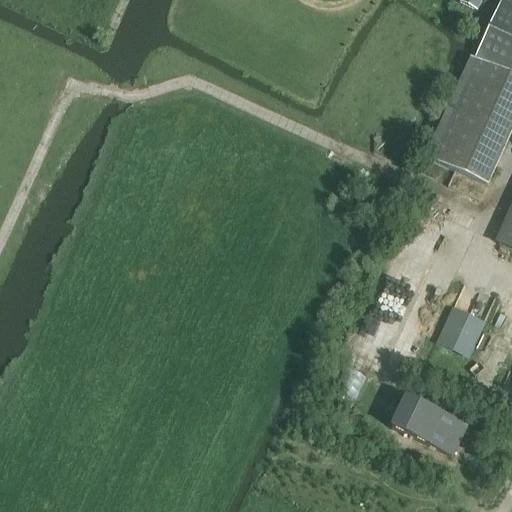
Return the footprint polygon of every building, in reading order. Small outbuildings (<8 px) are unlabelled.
[(477,14),(484,1),(484,0),(459,0),(457,4),(477,14)] [(470,58),(425,158),(487,186),(511,131),(511,6),(502,2),(475,60),(470,58)] [(511,208),(495,244),(511,252),(511,208)] [(455,307),(439,343),(471,358),(487,321),(455,307)] [(466,430),(406,401),(391,431),(451,460),(466,430)]
